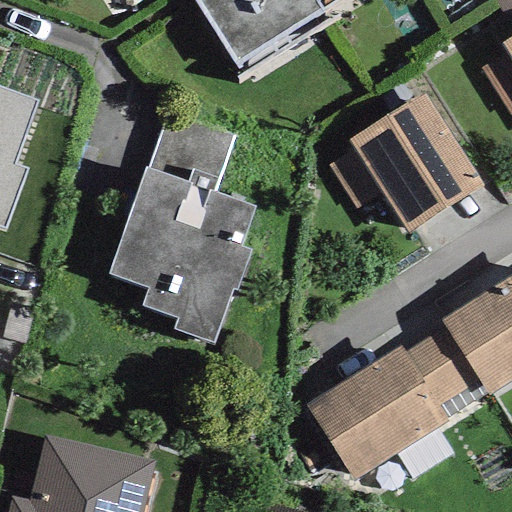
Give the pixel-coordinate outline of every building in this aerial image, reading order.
[(196,0),(191,3),(235,75),(325,18),(318,7),(329,0),(196,0)] [(511,33),(497,43),(511,67),(511,33)] [(73,111),(0,86),(0,236),(28,246),(73,111)] [(427,90),(336,145),(395,242),(485,187),(427,90)] [(145,326),(218,355),(271,222),(223,203),(239,162),(172,135),(112,284),(155,301),(145,326)] [(511,280),(309,411),(354,481),(511,380),(511,280)] [(167,511),(177,469),(49,441),(33,511),(167,511)]
